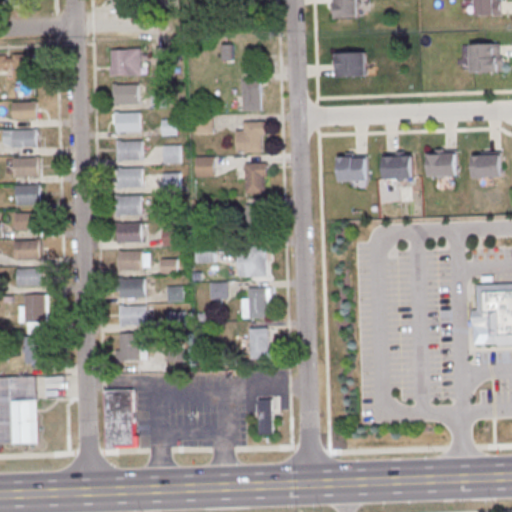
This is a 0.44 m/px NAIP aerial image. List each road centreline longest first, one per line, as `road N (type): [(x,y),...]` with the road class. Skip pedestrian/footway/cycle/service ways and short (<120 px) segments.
road 1 (residential): [(91,492),(76,0)]
road 2 (residential): [(311,484),(294,0)]
road 3 (primary): [(311,484),(0,495)]
road 4 (residential): [(299,118),(511,110)]
road 5 (primary): [(511,477),(344,483)]
